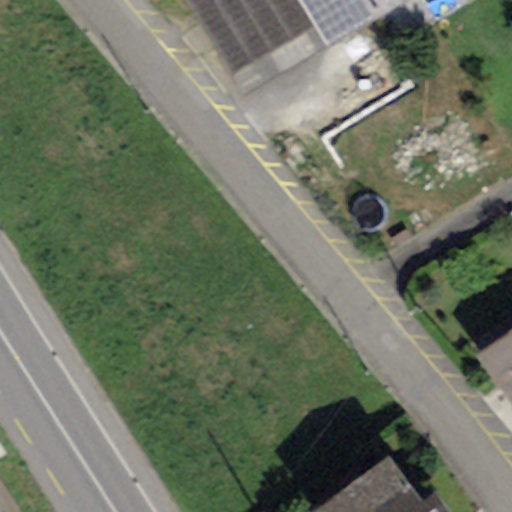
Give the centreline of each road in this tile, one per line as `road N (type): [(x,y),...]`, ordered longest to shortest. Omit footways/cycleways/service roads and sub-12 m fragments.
road 1 (residential): [(509,511),(343,292),(89,0)]
road 2 (secondary): [(0,335),(111,511)]
